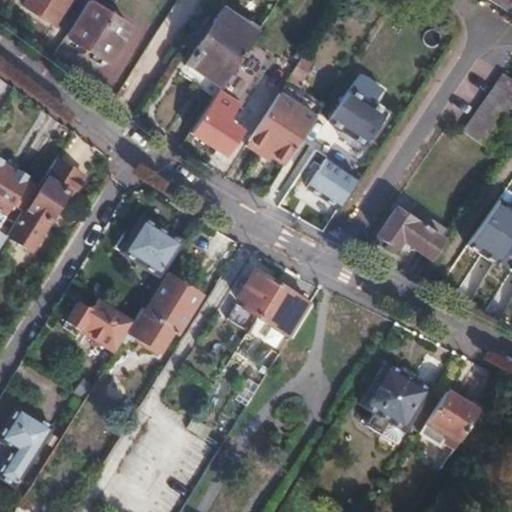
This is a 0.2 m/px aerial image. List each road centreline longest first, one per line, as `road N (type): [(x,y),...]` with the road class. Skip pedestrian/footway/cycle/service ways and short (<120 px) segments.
road 1 (residential): [(0,50),(145,158),(276,241),(511,361)]
road 2 (unknown): [(114,135),(193,0)]
